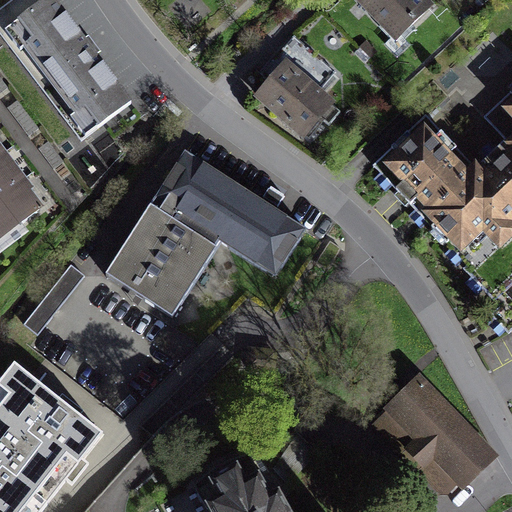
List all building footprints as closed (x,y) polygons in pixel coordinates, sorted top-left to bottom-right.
[(52,0),(11,0),(0,9),(0,32),(83,142),(133,103),(97,56),(102,52),(89,35),(84,40),(52,0)] [(428,0),(354,0),(396,41),(434,5),(428,0)] [(279,67),(253,98),(305,141),(322,120),(330,126),(341,112),(334,107),(337,103),(322,90),(337,73),(296,37),(273,62),(279,67)] [(426,116),(374,167),(459,253),(458,255),(468,266),(464,270),(499,307),(492,316),(508,334),(511,330),(511,300),(506,293),(511,286),(511,91),(484,117),(505,140),(476,167),(426,116)] [(0,142),(0,254),(30,233),(24,225),(48,209),(32,191),(35,189),(0,142)] [(305,232),(185,154),(105,276),(171,319),(221,242),(275,278),(305,232)] [(71,266),(24,326),(37,336),(85,277),(71,266)] [(275,353),(250,350),(247,369),(273,372),(275,353)] [(0,511),(41,511),(65,482),(72,487),(89,465),(84,459),(102,435),(34,381),(15,365),(0,383),(0,511)] [(421,374),(373,426),(440,495),(448,494),(457,486),(463,492),(500,456),(421,374)] [(310,459),(294,443),(273,472),(284,485),(310,459)] [(204,477),(195,485),(211,511),(292,511),(280,490),(271,494),(249,456),(235,460),(224,464),(214,470),(204,477)]
